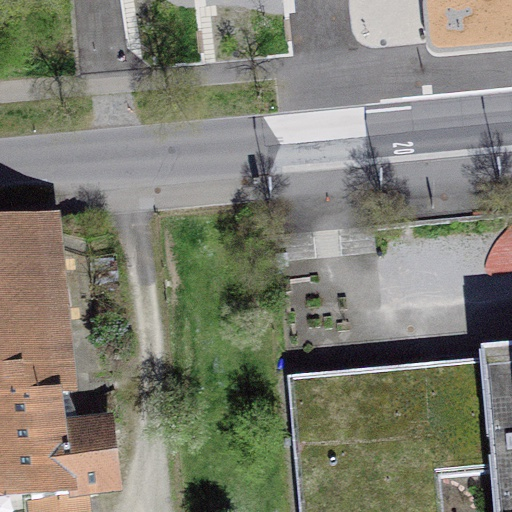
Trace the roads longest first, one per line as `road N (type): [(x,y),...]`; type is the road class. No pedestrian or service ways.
road 1 (tertiary): [(317,141),(0,169)]
road 2 (residential): [(511,123),(317,141)]
